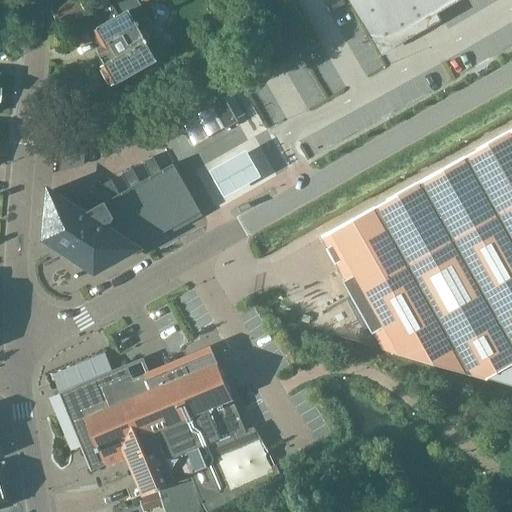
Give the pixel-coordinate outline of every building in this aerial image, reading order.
[(80,0),(68,0),(53,9),(62,28),(88,15),(80,0)] [(103,50),(100,51),(106,64),(105,69),(111,81),(117,82),(158,60),(157,59),(164,55),(166,50),(159,37),(154,36),(156,31),(139,0),(97,0),(90,4),(94,11),(103,25),(93,31),(96,38),(103,50)] [(408,30),(459,0),(367,0),(390,38),(391,40),(408,30)] [(239,121),(224,96),(212,103),(212,104),(226,128),(239,121)] [(511,130),(321,237),(384,349),(385,351),(416,360),(417,358),(485,377),(511,384),(511,130)] [(247,150),(210,170),(224,196),(261,176),(247,150)] [(153,156),(143,162),(149,174),(150,176),(157,173),(161,170),(153,156)] [(46,236),(46,238),(47,238),(56,244),(86,264),(95,270),(96,271),(97,270),(106,265),(138,247),(201,212),(173,164),(161,170),(157,173),(150,176),(140,182),(129,188),(119,194),(111,180),(92,191),(97,200),(80,210),(51,191),(50,190),(47,227),(46,236)] [(132,168),(122,174),(128,186),(129,188),(140,182),(132,168)] [(308,286),(296,294),(302,304),(314,296),(308,286)] [(143,360),(60,393),(92,468),(106,463),(107,466),(127,458),(134,474),(138,484),(127,488),(132,499),(190,474),(201,501),(221,492),(202,445),(218,439),(219,442),(247,431),(246,431),(233,400),(234,399),(218,363),(178,379),(172,363),(148,372),(143,360)] [(265,435),(274,431),(264,409),(256,413),(265,435)] [(2,462),(0,462),(0,508),(13,504),(2,462)] [(159,490),(139,497),(144,511),(164,504),(160,490),(159,490)]
